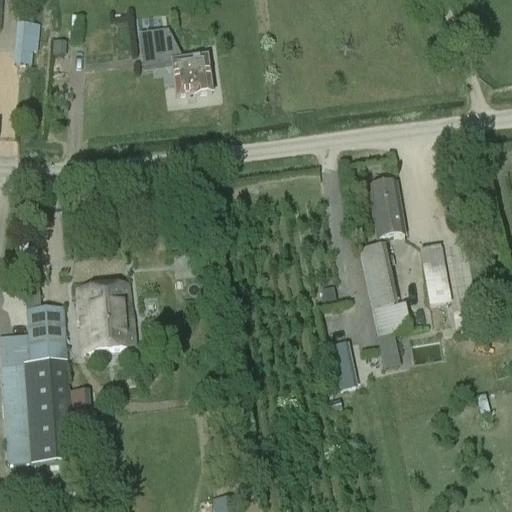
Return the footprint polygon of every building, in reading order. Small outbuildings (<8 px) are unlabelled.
[(139,28),(140,31),(115,35),(119,66),(169,59),(167,45),(164,45),(162,25),(139,28)] [(50,59),(62,60),(63,46),(51,45),(50,59)] [(30,69),(31,57),(20,57),(20,68),(30,69)] [(211,99),(206,61),(170,66),(174,102),(193,99),(193,101),(211,99)] [(393,190),(367,195),(376,243),(402,239),(393,190)] [(396,311),(384,250),(356,257),(370,317),(376,344),(410,337),(404,309),(396,311)] [(450,307),(440,252),(418,255),(428,311),(450,307)] [(466,267),(446,270),(455,321),(475,318),(466,267)] [(23,287),(26,324),(7,325),(8,342),(0,342),(0,383),(6,469),(56,466),(59,497),(79,496),(76,464),(73,465),(62,313),(38,314),(36,283),(23,287)] [(82,357),(132,352),(126,288),(76,293),(82,357)] [(333,293),(321,295),(323,307),(335,304),(333,293)] [(355,392),(346,348),(330,351),(339,395),(355,392)] [(329,417),(341,415),(339,405),(327,408),(329,417)] [(80,441),(81,458),(100,457),(99,440),(80,441)]
